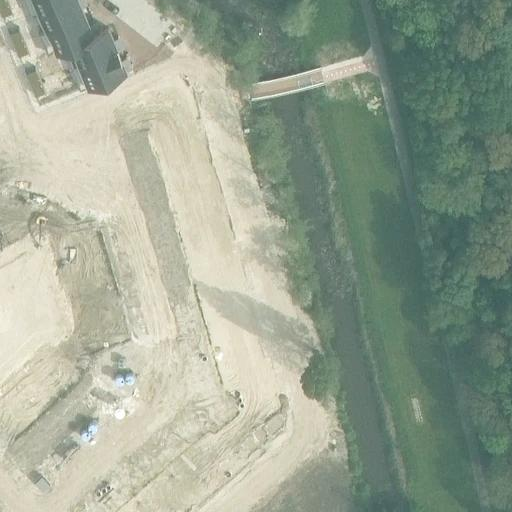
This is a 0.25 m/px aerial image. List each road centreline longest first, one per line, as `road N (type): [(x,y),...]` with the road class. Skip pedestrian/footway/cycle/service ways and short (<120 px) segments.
road 1 (residential): [(305,439),(200,58)]
road 2 (residential): [(200,58),(4,137)]
